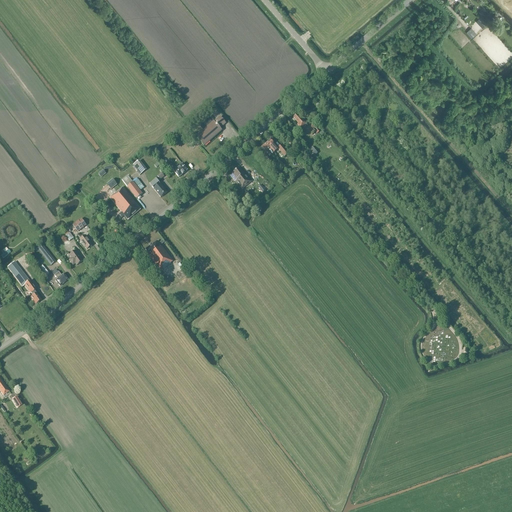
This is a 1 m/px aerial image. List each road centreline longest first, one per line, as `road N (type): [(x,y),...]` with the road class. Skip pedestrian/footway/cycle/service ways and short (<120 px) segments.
road 1 (tertiary): [(0,350),(270,122)]
road 2 (unclassified): [(436,318),(270,122)]
road 3 (unclassified): [(436,318),(420,345),(429,369),(461,352),(442,320)]
